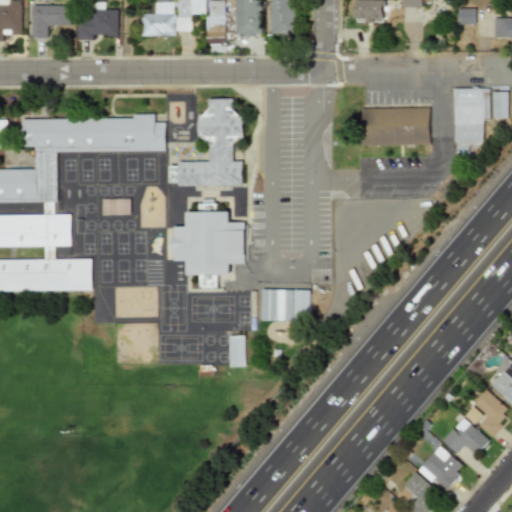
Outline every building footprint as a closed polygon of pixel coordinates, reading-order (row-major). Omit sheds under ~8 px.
[(0,0),(0,41),(1,41),(1,31),(21,31),(21,0),(0,0)] [(140,36),(191,35),(191,15),(206,14),(205,0),(176,0),(176,1),(151,1),(152,12),(140,12),(140,36)] [(260,0),(242,0),(243,36),(260,36),(260,0)] [(270,0),(270,33),(293,33),(293,0),(270,0)] [(354,0),(354,22),(383,22),(383,0),(354,0)] [(421,0),(400,0),(401,8),(421,8),(421,0)] [(117,38),(117,9),(105,9),(105,4),(94,3),(94,12),(77,12),(77,38),(117,38)] [(50,27),(69,27),(69,5),(31,5),(31,38),(50,38),(50,27)] [(511,17),(493,17),(493,37),(511,37),(511,17)] [(207,52),(226,52),(226,19),(207,19),(207,52)] [(488,119),(488,88),(452,88),(452,148),(481,148),(481,119),(488,119)] [(491,119),(507,119),(507,91),(491,91),(491,119)] [(235,98),(235,109),(242,115),(244,115),(244,138),(242,138),(235,144),(235,160),(245,160),(245,183),(182,182),(182,160),(212,160),(212,144),(205,137),(203,137),(203,115),(205,115),(212,109),(212,98),(235,98)] [(362,108),(429,108),(429,144),(362,145),(362,108)] [(0,171),(38,171),(38,148),(26,148),(26,119),(167,119),(167,148),(59,148),(59,200),(57,200),(57,216),(75,216),(75,242),(57,242),(57,261),(94,261),(94,289),(0,289),(0,261),(48,261),(48,242),(0,242),(0,216),(48,216),(48,200),(0,200),(0,171)] [(0,120),(11,120),(10,146),(0,146),(0,120)] [(231,261),(231,272),(191,272),(191,261),(176,261),(176,228),(191,228),(191,211),(231,212),(231,228),(248,229),(247,261),(231,261)] [(309,290),(261,289),(260,320),(308,321),(309,290)] [(244,367),(244,336),(228,336),(228,367),(244,367)] [(488,387),(511,406),(511,364),(504,358),(493,370),(498,374),(488,387)] [(472,404),(486,415),(477,426),(491,437),(501,425),(496,421),(506,409),(484,390),(472,404)] [(441,441),(455,454),(463,444),(475,455),(487,440),(461,417),(441,441)] [(463,466),(436,446),(418,470),(444,490),(463,466)] [(401,485),(416,499),(408,508),(412,511),(422,511),(439,495),(413,472),(401,485)] [(399,511),(390,503),(381,511),(399,511)]
